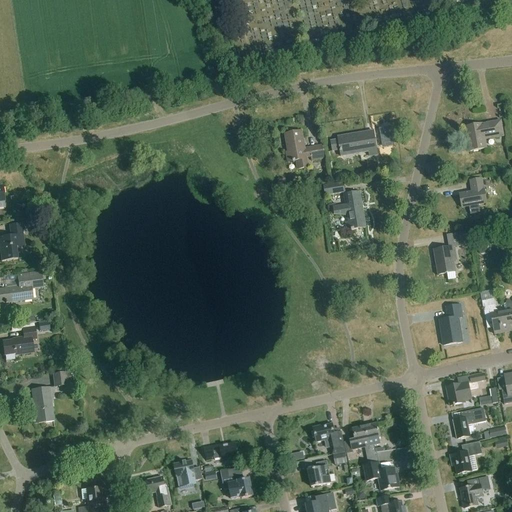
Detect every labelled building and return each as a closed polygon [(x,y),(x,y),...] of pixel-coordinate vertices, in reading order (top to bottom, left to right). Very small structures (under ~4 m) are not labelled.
[(485,140),(496,138),(504,137),(502,121),(465,127),(470,153),(486,150),(485,140)] [(391,127),(379,129),(381,143),(393,141),(391,127)] [(287,163),(295,161),(297,171),(308,169),(306,158),(311,157),(312,161),(318,160),(325,159),(322,147),(304,150),(301,132),(284,135),(288,153),(286,153),(287,163)] [(332,153),(340,152),(341,157),(368,152),(369,156),(377,155),(373,132),(338,138),(338,141),(331,142),(332,153)] [(462,208),(486,204),(484,191),(482,180),(470,182),(471,193),(459,195),(462,208)] [(325,197),(345,194),(344,183),(323,187),(325,197)] [(347,216),(349,223),(345,224),(347,232),(365,229),(359,193),(344,195),(346,207),(332,209),(333,215),(347,216)] [(15,246),(24,245),(21,225),(9,226),(10,238),(0,238),(0,255),(1,263),(17,261),(15,246)] [(469,230),(458,232),(458,234),(460,246),(461,246),(472,244),(469,230)] [(449,248),(434,251),(438,275),(455,272),(453,260),(456,260),(454,248),(461,247),(461,246),(460,246),(458,234),(447,236),(449,248)] [(488,254),(486,244),(479,245),(480,255),(488,254)] [(32,300),(31,290),(43,289),(41,272),(16,276),(18,288),(0,290),(0,302),(5,302),(5,304),(7,304),(7,303),(32,300)] [(482,303),(483,308),(483,310),(486,323),(492,322),(494,335),(509,332),(505,312),(496,314),(495,313),(497,311),(495,309),(493,300),(486,301),(486,302),(482,303)] [(463,318),(461,306),(446,308),(448,320),(439,321),(444,347),(462,344),(458,319),(463,318)] [(34,315),(26,317),(27,325),(35,323),(34,315)] [(49,322),(39,324),(40,332),(50,330),(49,322)] [(31,340),(36,340),(34,328),(22,330),(23,340),(2,343),(4,356),(14,354),(14,356),(33,353),(31,340)] [(54,388),(72,386),(70,373),(53,375),(54,388)] [(450,407),(463,404),(462,401),(471,399),(469,391),(478,389),(477,383),(485,381),(483,375),(469,378),(470,384),(468,385),(468,384),(461,386),(460,386),(446,389),(450,407)] [(511,375),(504,377),(506,390),(501,391),(504,406),(511,404),(511,375)] [(49,389),(31,391),(34,412),(32,413),(33,426),(54,423),(49,389)] [(479,399),(481,407),(498,403),(495,389),(490,390),(491,396),(479,399)] [(483,409),(474,411),(461,414),(463,419),(454,421),(457,440),(470,437),(470,436),(475,435),(473,425),(486,422),(483,409)] [(366,455),(367,461),(378,458),(377,453),(376,453),(375,450),(374,446),(380,445),(379,439),(381,438),(378,424),(365,427),(368,441),(371,454),(366,455)] [(317,443),(325,441),(326,449),(330,448),(332,455),(345,452),(340,431),(334,433),(332,426),(325,428),(324,426),(314,428),(317,443)] [(350,442),(352,451),(365,448),(366,455),(371,454),(368,441),(365,427),(353,430),(355,441),(350,442)] [(489,431),(491,439),(507,436),(505,428),(489,431)] [(506,440),(495,443),(496,449),(508,447),(506,440)] [(469,459),(483,456),(480,443),(462,447),(463,454),(453,456),(457,476),(472,473),(469,459)] [(222,445),(212,448),(203,450),(206,462),(222,459),(222,460),(237,457),(235,445),(223,447),(222,445)] [(345,453),(333,456),(336,466),(347,463),(345,453)] [(295,454),(287,456),(289,463),(297,461),(295,454)] [(367,461),(362,462),(366,482),(378,480),(381,492),(399,488),(398,481),(397,480),(394,469),(381,472),(378,458),(367,461)] [(311,487),(330,483),(326,461),(315,464),(317,469),(307,471),(311,487)] [(176,478),(177,478),(179,489),(197,486),(196,481),(201,480),(199,468),(193,469),(192,462),(173,466),(176,478)] [(221,479),(229,478),(228,471),(220,473),(221,479)] [(238,477),(227,479),(221,480),(224,491),(229,490),(231,500),(241,499),(242,500),(252,498),(249,480),(239,482),(238,477)] [(168,489),(165,490),(162,478),(145,482),(148,495),(156,494),(157,498),(156,498),(159,510),(172,507),(168,489)] [(479,480),(468,482),(469,489),(460,490),(464,510),(478,507),(476,499),(483,498),(482,494),(484,494),(483,491),(490,490),(488,478),(484,479),(479,480)] [(88,509),(84,509),(78,510),(78,511),(95,511),(96,509),(102,509),(100,489),(86,490),(88,509)] [(353,489),(345,491),(347,497),(355,496),(353,489)] [(306,505),(307,511),(329,511),(336,511),(333,494),(325,496),(315,498),(316,503),(306,505)] [(57,496),(52,496),(54,506),(58,506),(61,505),(60,496),(57,496)] [(405,511),(404,507),(402,508),(401,503),(391,505),(390,497),(376,500),(377,508),(380,507),(381,511),(405,511)]
